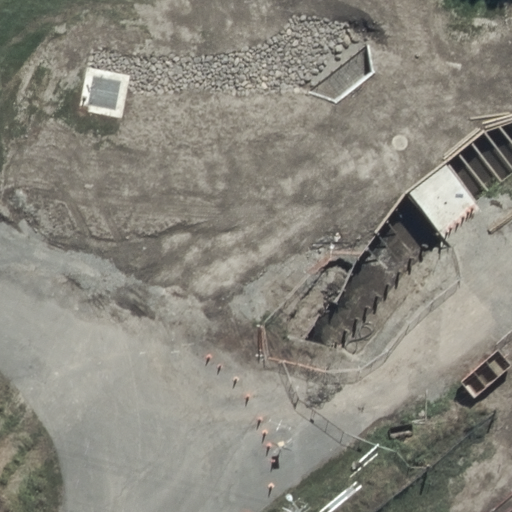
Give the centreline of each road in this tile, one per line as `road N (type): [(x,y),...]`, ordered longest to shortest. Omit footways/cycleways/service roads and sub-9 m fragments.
road 1 (tertiary): [(511,275),(350,394),(302,414),(185,430)]
road 2 (unclassified): [(185,430),(112,407),(0,352)]
